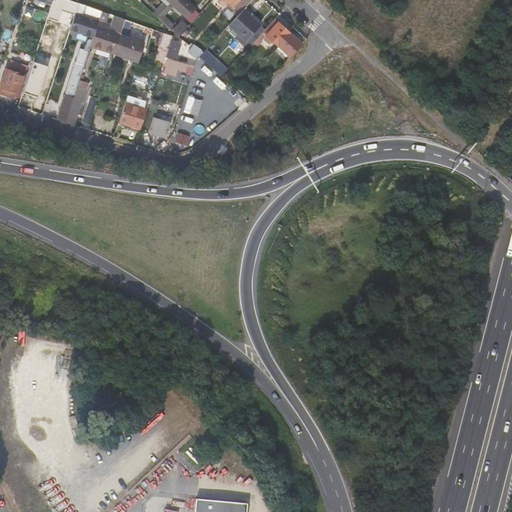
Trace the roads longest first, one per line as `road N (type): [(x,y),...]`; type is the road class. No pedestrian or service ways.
road 1 (residential): [(332,37),(212,144),(186,157),(149,157),(0,107)]
road 2 (motorway): [(0,214),(194,324),(257,374),(303,425)]
road 3 (motorway): [(294,181),(198,193),(0,166)]
road 4 (motorway): [(294,181),(256,236),(247,298),(257,346),(303,425)]
road 5 (motorway): [(511,270),(450,511)]
road 6 (motorway): [(511,207),(455,162),(398,148),(353,155),(294,181)]
